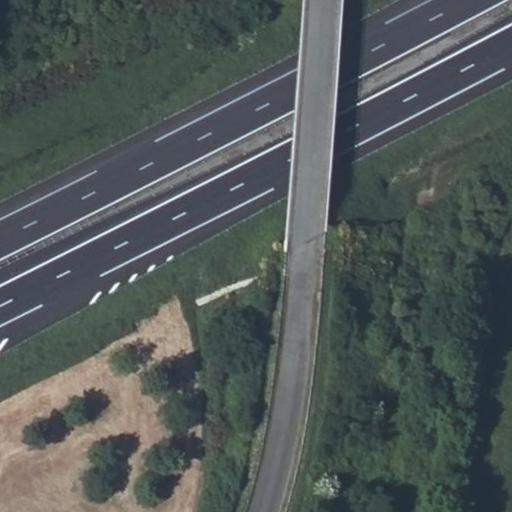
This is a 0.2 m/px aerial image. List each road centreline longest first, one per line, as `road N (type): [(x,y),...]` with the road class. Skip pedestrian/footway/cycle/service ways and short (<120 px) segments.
road 1 (motorway): [(0,306),(511,44)]
road 2 (motorway): [(467,0),(0,239)]
road 3 (unclassified): [(269,511),(291,422),(318,0)]
